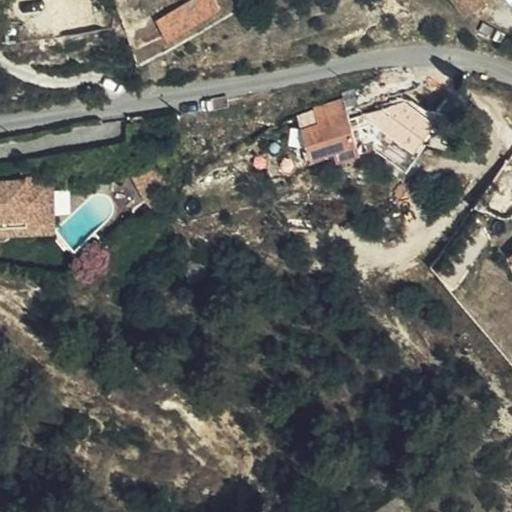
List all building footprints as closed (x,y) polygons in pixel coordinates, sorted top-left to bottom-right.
[(151,34),(202,6),(198,0),(158,0),(138,11),(151,34)] [(417,135),(416,132),(428,129),(419,96),(385,105),(396,142),(417,135)] [(314,147),(338,133),(330,117),(306,132),(314,147)] [(354,159),(338,133),(314,147),(297,158),(311,185),(331,174),(354,159)] [(361,173),(354,159),(331,174),(338,185),(361,173)] [(511,231),(492,247),(499,258),(506,254),(511,262),(511,231)]
